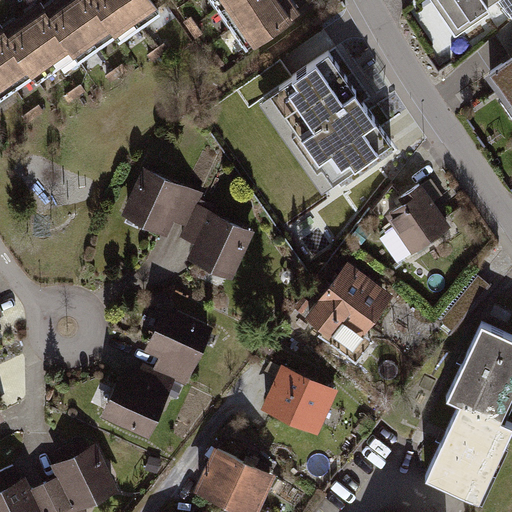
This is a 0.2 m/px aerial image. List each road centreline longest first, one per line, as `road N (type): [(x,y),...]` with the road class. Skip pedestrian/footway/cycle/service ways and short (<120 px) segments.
road 1 (residential): [(370,0),(511,216)]
road 2 (residential): [(39,470),(33,386),(48,344)]
